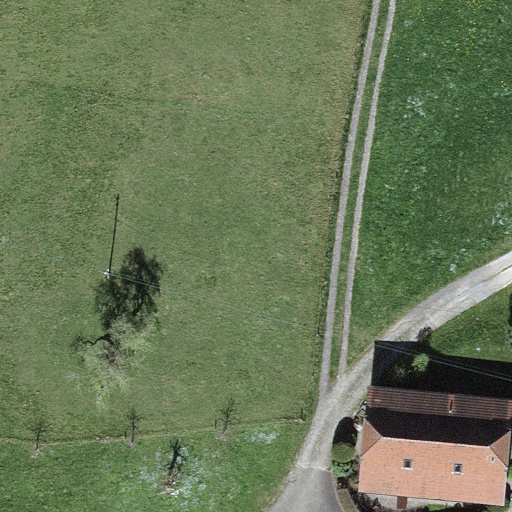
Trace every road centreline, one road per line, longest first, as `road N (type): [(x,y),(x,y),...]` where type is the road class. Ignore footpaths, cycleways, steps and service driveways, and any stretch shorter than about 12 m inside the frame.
road 1 (track): [(327,408),(385,0)]
road 2 (track): [(511,266),(420,324),(327,408),(304,511)]
